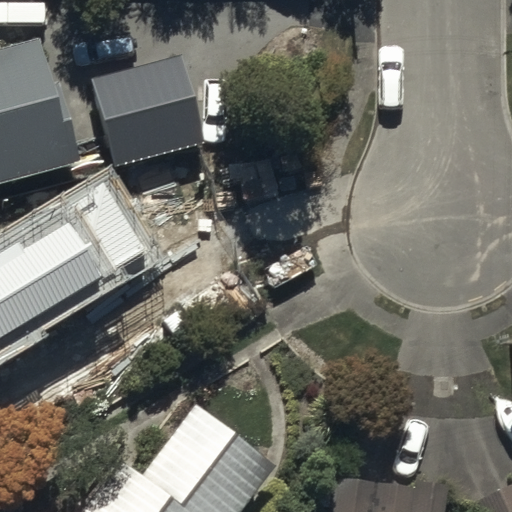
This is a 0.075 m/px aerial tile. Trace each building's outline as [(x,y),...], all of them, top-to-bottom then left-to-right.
[(0,199),(72,182),(52,92),(45,94),(35,52),(0,60),(0,199)] [(22,326),(0,286),(0,436),(92,380),(53,309),(22,326)] [(245,511),(266,488),(184,420),(126,490),(112,479),(85,511),(245,511)] [(511,511),(511,477),(500,483),(503,489),(468,507),(470,511),(511,511)] [(448,511),(450,495),(330,488),(324,487),(322,511),(448,511)]
